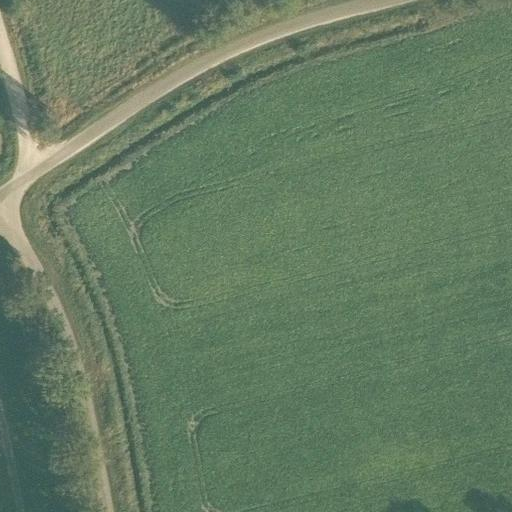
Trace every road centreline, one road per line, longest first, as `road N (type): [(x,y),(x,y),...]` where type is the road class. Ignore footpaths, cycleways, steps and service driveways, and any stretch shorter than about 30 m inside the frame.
road 1 (unclassified): [(0,194),(210,60),(297,24),(387,0)]
road 2 (unclassified): [(105,511),(67,331),(0,214)]
road 3 (track): [(39,166),(0,36)]
